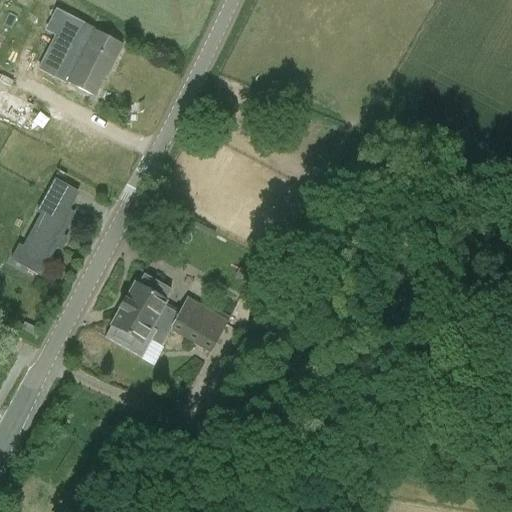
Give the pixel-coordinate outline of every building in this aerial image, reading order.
[(111,69),(122,47),(91,31),(65,82),(94,97),(108,68),(111,69)] [(0,90),(0,110),(26,120),(33,102),(0,90)] [(61,236),(73,213),(68,210),(77,193),(54,180),(36,212),(40,214),(22,248),(18,246),(10,260),(39,276),(55,247),(59,250),(61,249),(66,240),(65,238),(61,236)] [(109,326),(110,327),(104,337),(141,359),(154,366),(163,349),(160,348),(169,332),(210,355),(229,322),(187,298),(179,312),(165,304),(166,302),(164,301),(170,290),(143,274),(137,285),(133,284),(109,326)] [(282,314),(262,303),(242,337),(262,348),(282,314)]
